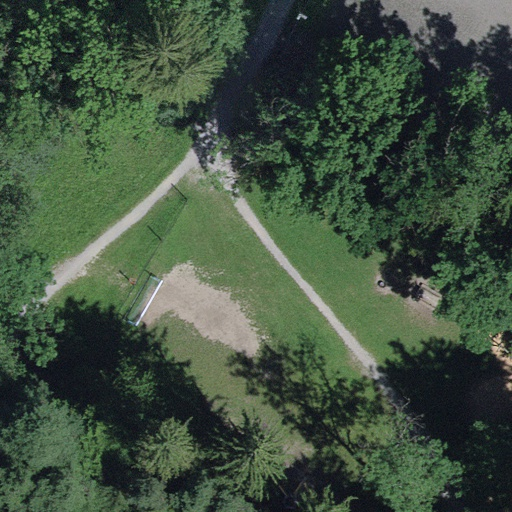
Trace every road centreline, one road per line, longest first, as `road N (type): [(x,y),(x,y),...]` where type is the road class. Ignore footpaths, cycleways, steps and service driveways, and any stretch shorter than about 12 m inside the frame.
road 1 (track): [(196,150),(374,372),(429,453),(457,511)]
road 2 (track): [(253,56),(207,140),(0,336)]
